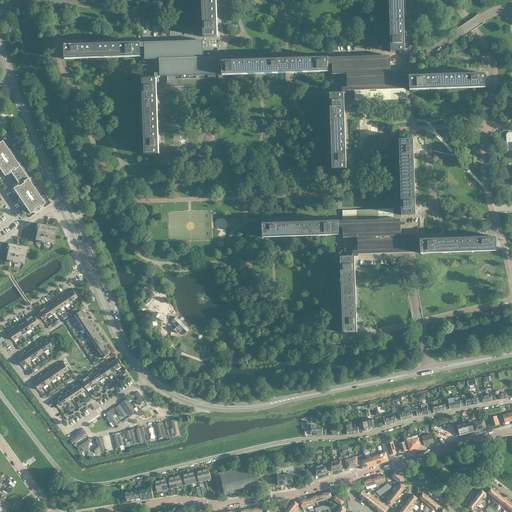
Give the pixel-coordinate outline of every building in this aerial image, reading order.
[(216,24),(215,0),(202,0),(204,37),(205,37),(217,37),(216,28),(217,28),(218,27),(217,24),(216,24)] [(403,39),(402,0),(389,0),(391,52),(392,52),(404,52),(403,43),(404,43),(405,42),(406,41),(405,40),(404,39),(403,39)] [(218,74),(218,57),(203,58),(203,41),(144,43),(144,49),(145,49),(145,60),(160,59),(160,76),(167,76),(168,86),(204,85),(218,84),(218,74)] [(141,55),(141,47),(141,44),(132,45),(132,44),(131,43),(128,43),(128,45),(78,46),(77,45),(74,45),(74,46),(65,47),(66,58),(66,59),(141,57),(141,55)] [(406,99),(405,72),(391,73),(390,65),(390,56),(331,58),(331,64),(332,64),(333,74),(347,74),(348,91),(355,91),(355,101),(391,100),(406,99)] [(328,64),(328,59),(328,58),(285,59),(246,60),(222,61),(222,63),(223,74),(223,75),(247,74),(253,74),(262,74),(288,73),(322,72),(328,72),(328,70),(328,64)] [(409,77),(409,78),(410,89),(410,90),(485,88),(485,86),(485,75),(476,75),(476,74),(475,73),(474,73),(473,73),(472,74),(472,75),(422,77),(422,76),(421,75),(420,75),(419,75),(418,76),(418,77),(409,77)] [(158,141),(156,91),(157,90),(157,88),(156,87),(155,79),(144,79),(143,79),(145,154),(147,154),(158,154),(158,145),(159,145),(159,142),(158,141)] [(345,156),(343,105),(344,105),(344,103),(343,102),(343,93),(331,94),(330,94),(333,169),(334,169),(345,169),(345,160),(346,159),(346,157),(345,156)] [(414,215),(412,139),(401,140),(399,140),(402,215),(401,215),(402,215),(403,215),(414,215)] [(0,160),(11,154),(8,150),(2,141),(0,142),(0,160)] [(24,172),(14,158),(11,154),(0,160),(0,169),(5,176),(11,172),(15,178),(24,172)] [(36,191),(28,179),(24,172),(15,178),(19,184),(13,188),(22,201),(36,191)] [(45,204),(39,195),(36,191),(22,201),(30,214),(36,210),(37,212),(40,210),(39,208),(45,204)] [(401,236),(401,219),(393,219),(393,209),(357,210),(343,211),(343,228),(343,238),(358,237),(358,254),(406,253),(416,252),(416,235),(406,236),(401,236)] [(339,234),(339,228),(338,222),(330,223),(330,221),(326,221),(326,223),(275,224),(275,223),(272,223),(272,225),(263,225),(263,236),(263,238),(264,238),(264,237),(339,235),(339,234)] [(53,244),(56,233),(57,233),(58,228),(50,226),(49,227),(47,226),(47,225),(37,224),(36,229),(37,229),(35,240),(41,241),(41,243),(47,244),(47,243),(53,244)] [(496,249),(496,238),(420,241),(420,252),(421,252),(421,254),(421,253),(496,251),(496,249)] [(24,264),(26,252),(27,253),(29,247),(20,246),(17,246),(17,245),(8,243),(7,249),(8,249),(6,260),(12,261),(12,262),(18,264),(18,262),(24,264)] [(355,320),(354,270),(354,269),(355,269),(355,265),(354,265),(353,263),(353,257),(342,257),(340,257),(343,333),(356,332),(355,323),(357,323),(357,319),(355,320)] [(78,297),(73,290),(72,289),(68,292),(74,300),(78,297)] [(74,300),(68,292),(64,295),(64,296),(69,303),(74,300)] [(69,303),(64,296),(64,295),(59,298),(65,306),(69,303)] [(65,306),(59,298),(55,300),(56,301),(61,309),(65,306)] [(61,309),(56,301),(55,300),(51,303),(57,312),(61,309)] [(57,312),(51,303),(47,306),(47,307),(52,315),(57,312)] [(52,315),(47,307),(47,306),(42,309),(48,318),(52,315)] [(48,318),(42,309),(38,312),(44,321),(48,318)] [(77,320),(85,314),(84,312),(82,310),(74,316),(77,320)] [(80,324),(87,319),(88,318),(85,314),(77,320),(80,324)] [(40,323),(35,316),(34,315),(29,318),(35,326),(40,323)] [(35,326),(29,318),(25,321),(26,322),(31,329),(35,326)] [(83,328),(91,323),(88,318),(87,319),(80,324),(83,328)] [(177,318),(172,323),(177,329),(175,331),(179,335),(181,332),(185,336),(190,331),(177,318)] [(31,329),(26,322),(25,321),(21,324),(27,332),(31,329)] [(85,333),(93,328),(94,327),(91,323),(83,328),(85,333)] [(27,332),(21,324),(17,326),(17,327),(22,335),(27,332)] [(22,335),(17,327),(17,326),(12,329),(18,338),(22,335)] [(88,337),(97,331),(94,327),(93,328),(85,333),(88,337)] [(18,338),(12,329),(8,332),(14,341),(18,338)] [(91,341),(99,336),(100,335),(97,331),(88,337),(91,341)] [(94,345),(103,340),(100,335),(99,336),(91,341),(94,345)] [(53,346),(47,338),(43,341),(43,342),(49,349),(53,346)] [(97,350),(104,345),(105,344),(103,340),(94,345),(97,350)] [(49,349),(43,342),(43,341),(39,344),(44,352),(49,349)] [(44,352),(39,344),(34,346),(35,347),(40,355),(44,352)] [(100,354),(108,348),(105,344),(104,345),(97,350),(100,354)] [(40,355),(35,347),(34,346),(30,349),(36,358),(40,355)] [(103,358),(111,353),(108,348),(100,354),(103,358)] [(36,358),(30,349),(26,352),(27,353),(32,361),(36,358)] [(32,361),(27,353),(26,352),(22,355),(27,364),(32,361)] [(27,364),(22,355),(17,358),(23,367),(27,364)] [(121,367),(116,359),(115,358),(111,361),(117,370),(121,367)] [(69,370),(63,361),(59,364),(59,365),(64,373),(69,370)] [(117,370),(111,361),(107,364),(107,365),(112,373),(117,370)] [(64,373),(59,365),(59,364),(55,367),(60,376),(64,373)] [(112,373),(107,365),(107,364),(102,367),(108,375),(112,373)] [(60,376),(55,367),(50,370),(51,371),(56,379),(60,376)] [(108,375),(102,367),(98,370),(99,371),(104,378),(108,375)] [(56,379),(51,371),(50,370),(46,373),(52,381),(56,379)] [(104,378),(99,371),(98,370),(94,373),(100,381),(104,378)] [(52,381),(46,373),(42,376),(42,377),(48,384),(52,381)] [(100,381),(94,373),(90,375),(90,376),(96,384),(100,381)] [(96,384),(90,376),(90,375),(86,378),(91,387),(96,384)] [(48,384),(42,377),(42,376),(38,379),(43,387),(48,384)] [(91,387),(86,378),(81,381),(87,390),(91,387)] [(43,387),(38,379),(33,382),(39,390),(43,387)] [(85,391),(80,383),(79,382),(75,385),(81,394),(85,391)] [(81,394),(75,385),(71,388),(71,389),(76,397),(81,394)] [(76,397),(71,389),(71,388),(67,391),(72,400),(76,397)] [(72,400),(67,391),(62,394),(63,395),(68,402),(72,400)] [(507,398),(506,393),(500,394),(499,391),(495,392),(496,395),(495,395),(495,400),(499,399),(507,398)] [(144,401),(137,392),(134,394),(138,399),(136,401),(139,405),(141,404),(141,403),(144,401)] [(68,402),(63,395),(62,394),(58,397),(64,405),(68,402)] [(472,405),(471,399),(467,400),(466,394),(462,395),(462,398),(460,399),(463,406),(464,405),(464,406),(467,405),(467,406),(472,405)] [(64,405),(58,397),(54,400),(59,408),(64,405)] [(130,416),(136,411),(127,399),(121,403),(130,416)] [(120,405),(115,408),(121,417),(123,415),(125,417),(128,415),(120,405)] [(415,416),(413,405),(410,406),(411,411),(410,412),(409,411),(405,412),(407,419),(413,417),(415,416)] [(423,415),(422,410),(416,411),(415,405),(413,405),(415,416),(417,416),(418,416),(423,415)] [(115,426),(118,424),(109,411),(106,413),(108,417),(106,418),(109,423),(111,421),(115,426)] [(487,428),(483,415),(472,419),(473,422),(472,422),(475,431),(487,428)] [(499,424),(497,416),(489,418),(492,426),(499,424)] [(177,419),(171,420),(173,429),(170,429),(171,434),(174,433),(175,437),(181,436),(177,419)] [(456,421),(439,426),(442,437),(445,436),(447,440),(452,438),(460,435),(457,425),(456,421)] [(160,423),(156,424),(160,438),(163,438),(163,439),(167,438),(163,425),(160,426),(160,423)] [(140,428),(136,429),(139,443),(143,443),(143,441),(146,440),(145,434),(141,435),(140,428)] [(133,429),(126,431),(128,440),(132,439),(133,445),(137,444),(133,429)] [(73,444),(85,436),(81,430),(75,434),(77,437),(71,441),(73,444)] [(117,433),(114,434),(117,449),(120,448),(121,451),(125,450),(121,435),(118,436),(117,433)] [(421,447),(419,441),(422,440),(421,435),(412,437),(415,448),(421,447)] [(104,452),(101,437),(96,439),(98,448),(96,448),(96,450),(94,450),(95,454),(104,452)] [(415,448),(412,437),(407,439),(410,450),(415,448)] [(91,442),(89,439),(77,448),(79,451),(82,449),(84,452),(89,448),(87,445),(91,442)] [(389,455),(386,442),(382,443),(384,449),(383,449),(380,450),(381,453),(379,454),(382,463),(388,461),(387,456),(389,455)] [(396,453),(393,442),(387,443),(391,455),(396,453)] [(405,442),(401,443),(399,444),(401,448),(398,449),(399,452),(401,452),(402,452),(404,451),(405,451),(406,451),(407,450),(405,442)] [(375,465),(372,456),(371,452),(370,449),(368,450),(369,453),(364,454),(365,458),(368,467),(375,465)] [(382,463),(379,454),(376,455),(375,452),(374,451),(371,452),(372,456),(375,465),(382,463)] [(368,467),(365,458),(364,454),(358,456),(362,469),(368,467)] [(353,467),(351,458),(350,456),(345,458),(342,459),(343,463),(345,469),(348,469),(353,467)] [(343,463),(342,459),(342,457),(341,457),(339,457),(339,459),(334,461),(337,470),(342,469),(341,464),(343,463)] [(359,466),(356,457),(351,458),(353,467),(359,466)] [(328,468),(326,461),(326,460),(323,461),(324,464),(319,465),(322,475),(327,473),(326,468),(328,468)] [(337,470),(334,461),(330,462),(329,460),(326,461),(328,468),(331,467),(332,472),(337,470)] [(257,482),(256,479),(259,478),(258,475),(255,476),(253,465),(250,466),(249,465),(247,465),(247,466),(247,467),(215,474),(220,496),(229,494),(229,496),(232,496),(232,493),(252,489),(252,491),(255,490),(255,488),(258,487),(257,482)] [(322,475),(319,465),(314,467),(314,465),(311,466),(313,472),(316,471),(317,476),(322,475)] [(451,473),(444,467),(440,472),(439,471),(437,474),(438,475),(440,477),(443,474),(447,477),(451,473)] [(211,479),(209,472),(209,468),(203,470),(205,480),(211,479)] [(293,483),(292,474),(282,476),(280,469),(276,470),(277,476),(278,479),(278,481),(279,485),(293,483)] [(205,480),(203,470),(197,471),(197,472),(199,481),(199,482),(205,480)] [(395,480),(399,475),(395,471),(391,476),(395,480)] [(199,481),(197,472),(194,473),(194,472),(188,473),(191,484),(196,482),(196,481),(199,481)] [(191,484),(188,473),(183,475),(183,476),(181,476),(183,485),(185,484),(186,485),(191,484)] [(183,485),(181,476),(180,475),(174,477),(177,487),(183,486),(183,485)] [(386,481),(384,475),(374,478),(376,484),(386,481)] [(399,483),(403,478),(399,475),(395,480),(399,483)] [(177,487),(174,477),(168,478),(169,479),(171,487),(171,489),(177,487)] [(376,484),(374,478),(364,481),(366,487),(376,484)] [(171,487),(169,479),(166,480),(166,479),(160,480),(163,491),(168,489),(168,488),(171,487)] [(163,491),(160,480),(155,481),(155,482),(152,483),(154,491),(157,491),(157,492),(163,491)] [(401,492),(405,488),(400,484),(396,488),(401,492)] [(154,498),(152,488),(121,493),(122,498),(123,503),(142,500),(143,500),(152,498),(153,498),(154,498)] [(398,497),(401,492),(396,488),(393,493),(398,497)] [(492,497),(496,491),(491,488),(487,493),(492,497)] [(483,498),(486,493),(481,489),(478,494),(483,498)] [(363,499),(367,494),(363,491),(359,496),(363,499)] [(494,502),(500,495),(496,491),(492,497),(493,498),(492,500),(494,502)] [(395,501),(398,497),(393,493),(392,494),(390,493),(388,495),(395,501)] [(423,501),(427,496),(423,493),(419,498),(423,501)] [(367,503),(372,496),(370,494),(369,496),(367,494),(363,499),(367,503)] [(414,503),(418,498),(413,494),(409,498),(414,503)] [(481,499),(483,498),(478,494),(474,498),(481,503),(483,501),(481,499)] [(395,501),(388,495),(386,497),(388,499),(387,501),(392,505),(395,501)] [(498,505),(504,498),(500,495),(494,502),(498,505)] [(371,506),(377,499),(372,496),(367,503),(371,506)] [(427,505),(431,499),(427,496),(423,501),(427,505)] [(413,504),(414,503),(409,498),(406,503),(413,508),(415,506),(413,504)] [(481,503),(474,498),(471,502),(476,506),(478,504),(480,505),(481,503)] [(502,508),(508,501),(504,498),(498,505),(502,508)] [(375,509),(381,502),(377,499),(371,506),(375,509)] [(431,508),(435,503),(431,499),(427,505),(431,508)] [(297,506),(299,504),(294,501),(291,505),(297,510),(299,508),(297,506)] [(507,511),(511,504),(508,501),(502,508),(507,511)] [(379,511),(385,505),(381,502),(375,509),(379,511)] [(473,510),(476,506),(471,502),(468,506),(473,510)] [(409,511),(413,508),(406,503),(403,507),(409,511)] [(436,511),(439,507),(440,506),(435,503),(431,508),(436,511)]
